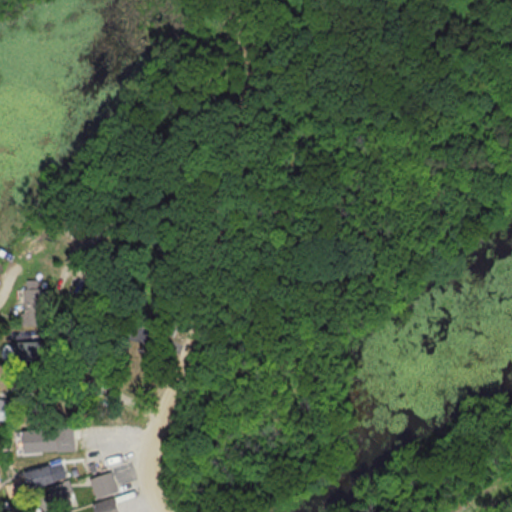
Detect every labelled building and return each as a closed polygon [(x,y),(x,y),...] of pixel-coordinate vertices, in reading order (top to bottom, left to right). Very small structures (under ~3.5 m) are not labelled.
[(20,325),(47,325),(48,289),(36,288),(36,280),(27,280),(27,288),(20,288),(20,325)] [(11,341),(11,359),(46,359),(46,341),(11,341)] [(0,419),(11,420),(12,399),(0,398),(0,419)] [(14,428),(14,452),(74,450),(73,426),(14,428)] [(66,477),(60,459),(21,473),(27,491),(66,477)] [(90,477),(95,497),(116,492),(111,472),(90,477)] [(67,482),(45,488),(52,511),(74,504),(67,482)] [(92,511),(116,511),(112,498),(91,503),(92,511)]
